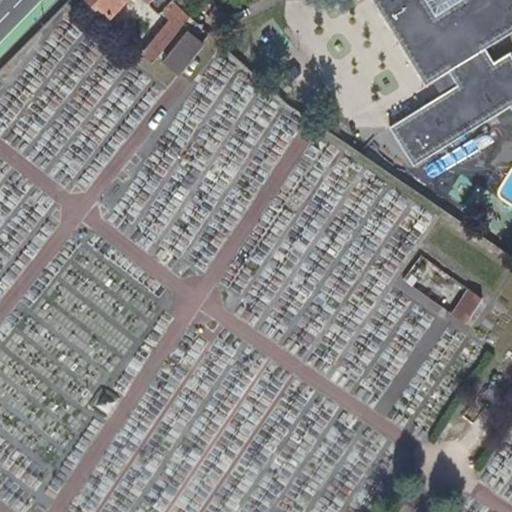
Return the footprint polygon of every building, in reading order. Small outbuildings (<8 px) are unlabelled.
[(139,41),(135,46),(153,63),(190,16),(173,0),(86,0),(95,9),(99,5),(111,16),(126,0),(130,4),(134,0),(133,0),(145,0),(159,13),(160,12),(171,22),(148,50),(139,41)] [(450,70),(459,84),(444,93),(391,126),(416,166),(499,115),(511,106),(511,55),(510,52),(494,63),(485,48),(511,30),(511,0),(372,0),(425,85),(435,79),(450,70)] [(207,42),(192,31),(167,62),(181,74),(182,74),(207,42)] [(435,79),(444,93),(459,84),(450,70),(435,79)] [(510,130),(511,128),(511,106),(499,115),(510,130)] [(419,251),(402,275),(424,292),(433,281),(440,286),(446,277),(428,264),(432,260),(419,251)] [(469,286),(451,311),(465,320),(482,296),(469,286)]
